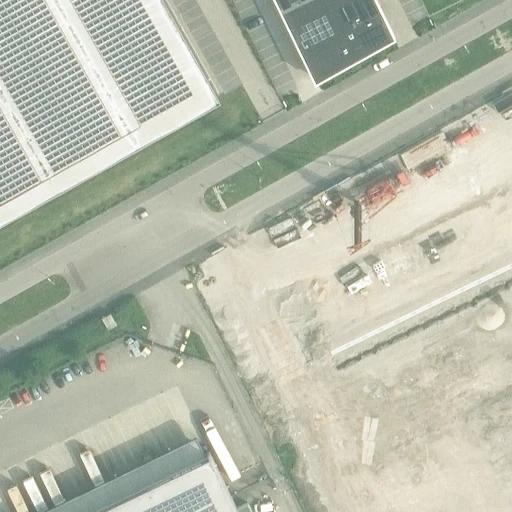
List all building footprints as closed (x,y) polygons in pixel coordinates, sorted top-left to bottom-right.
[(0,0),(0,215),(219,94),(166,0),(0,0)] [(275,0),(279,8),(295,0),(275,0)] [(332,0),(295,0),(279,8),(289,28),(335,5),(332,0)] [(345,0),(335,5),(345,25),(380,7),(376,0),(345,0)] [(345,25),(335,5),(289,28),(299,48),(345,25)] [(380,7),(345,25),(360,53),(395,36),(380,7)] [(360,53),(345,25),(299,48),(313,77),(360,53)] [(511,511),(511,266),(275,382),(299,432),(293,435),(330,511),(511,511)] [(116,325),(110,313),(101,319),(108,330),(116,325)] [(95,322),(83,329),(89,339),(101,332),(95,322)] [(239,511),(209,452),(84,511),(239,511)] [(251,511),(247,503),(238,508),(239,511),(251,511)]
